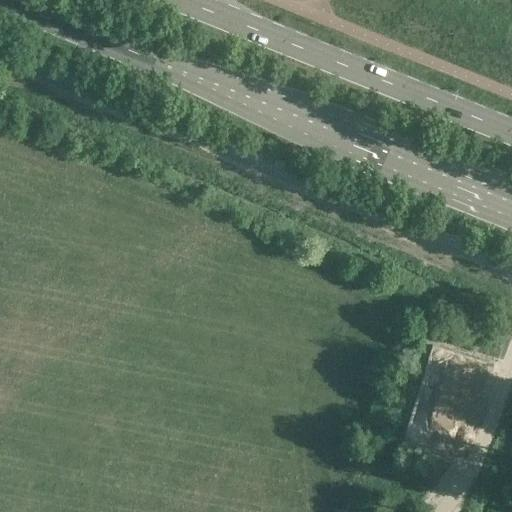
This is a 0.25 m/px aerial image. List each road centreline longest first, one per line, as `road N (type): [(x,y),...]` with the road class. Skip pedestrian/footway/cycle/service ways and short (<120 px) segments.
road 1 (tertiary): [(511,269),(0,52)]
road 2 (secondary): [(0,1),(511,202)]
road 3 (secondary): [(511,130),(183,0)]
